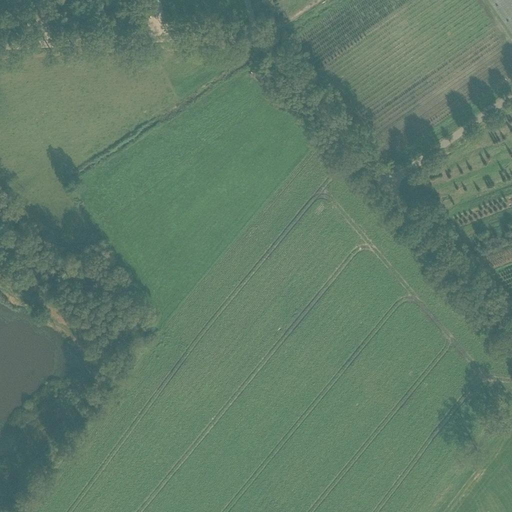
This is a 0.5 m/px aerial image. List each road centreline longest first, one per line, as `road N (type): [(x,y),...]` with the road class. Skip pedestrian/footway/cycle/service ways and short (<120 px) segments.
road 1 (unclassified): [(0,47),(254,39),(385,186)]
road 2 (unclassified): [(511,342),(385,186)]
road 3 (unclassified): [(385,186),(511,95)]
